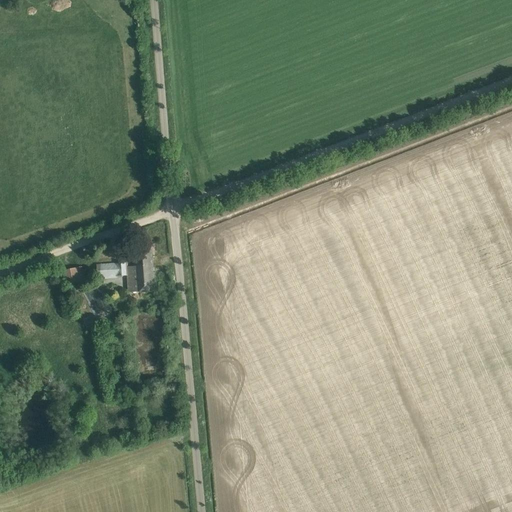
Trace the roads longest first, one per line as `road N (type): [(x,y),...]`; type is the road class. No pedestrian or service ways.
road 1 (track): [(511,81),(0,274)]
road 2 (unclassified): [(201,511),(153,0)]
